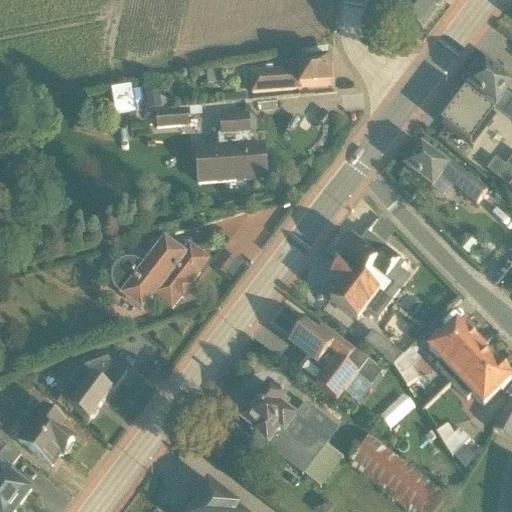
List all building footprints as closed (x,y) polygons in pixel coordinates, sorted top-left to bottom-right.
[(422,34),(446,0),(376,0),(375,6),(392,20),(396,14),(422,34)] [(250,76),(251,98),(299,95),(299,90),(330,88),(328,63),(295,65),(295,73),(250,76)] [(511,81),(504,75),(499,82),(483,70),(467,91),(471,94),(467,99),(464,96),(439,128),(468,150),(493,118),(492,117),(495,113),(511,125),(511,81)] [(220,76),(206,77),(206,88),(221,87),(220,76)] [(137,91),(112,96),(117,122),(142,117),(137,91)] [(158,101),(145,103),(147,116),(160,114),(158,101)] [(187,115),(154,118),(156,135),(189,132),(187,115)] [(195,154),(197,188),(266,184),(264,149),(249,150),(247,121),(216,123),(218,152),(195,154)] [(486,195),(440,160),(436,165),(420,153),(404,174),(431,194),(440,182),(476,209),(486,195)] [(494,163),(485,175),(508,192),(511,185),(511,159),(504,170),(494,163)] [(388,290),(404,269),(366,239),(357,251),(350,245),(335,265),(341,268),(377,297),(381,300),(388,290)] [(198,277),(195,275),(203,264),(186,251),(182,257),(180,255),(163,242),(142,270),(137,266),(131,263),(125,263),(118,266),(114,271),(111,276),(109,282),(111,289),(115,295),(121,299),(118,302),(140,318),(152,302),(169,315),(198,277)] [(377,297),(341,268),(328,284),(331,287),(328,291),(336,298),(329,307),(356,326),(377,297)] [(438,321),(427,313),(417,327),(428,335),(438,321)] [(433,372),(448,388),(483,356),(485,355),(470,338),(467,340),(455,327),(424,355),(436,369),(433,372)] [(306,363),(296,377),(336,408),(343,398),(356,409),(380,377),(323,334),(318,340),(304,330),(289,350),(306,363)] [(483,356),(448,388),(464,405),(470,399),(481,411),(511,383),(498,368),(496,370),(483,356)] [(68,411),(88,426),(109,398),(112,399),(126,380),(106,365),(81,374),(56,408),(65,415),(68,411)] [(253,437),(251,440),(319,492),(342,462),(325,450),(337,434),(304,409),(294,423),(282,414),(287,407),(268,392),(240,427),(253,437)] [(511,444),(511,406),(508,405),(492,434),(511,445),(511,444)] [(25,435),(17,446),(51,471),(60,460),(63,463),(75,447),(60,436),(63,431),(41,414),(35,422),(31,419),(22,432),(25,435)] [(439,511),(449,501),(370,440),(351,464),(412,511),(439,511)] [(20,462),(0,446),(0,511),(16,511),(30,494),(8,477),(20,462)] [(236,511),(209,491),(192,511),(236,511)] [(330,511),(332,509),(322,501),(313,511),(330,511)]
